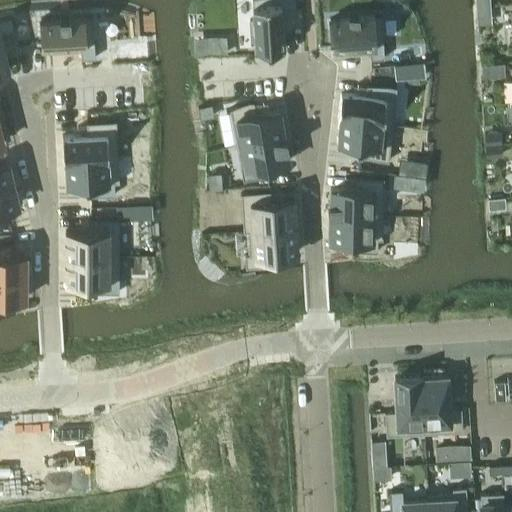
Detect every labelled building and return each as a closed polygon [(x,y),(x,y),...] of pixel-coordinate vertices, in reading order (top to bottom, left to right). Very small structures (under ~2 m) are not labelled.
[(294,0),(252,0),(255,49),(266,48),(266,52),(280,51),(280,47),(284,47),(282,9),(295,9),(294,0)] [(489,5),(476,6),(476,17),(490,16),(489,5)] [(92,11),(41,14),(43,47),(80,44),(81,58),(95,57),(92,11)] [(0,70),(9,68),(1,31),(14,28),(11,15),(0,17),(0,70)] [(372,15),(330,19),(332,48),(370,45),(371,58),(384,58),(383,33),(373,34),(372,15)] [(341,94),(338,117),(392,124),(395,102),(396,88),(367,85),(366,96),(341,94)] [(254,104),(230,109),(232,123),(236,145),(284,136),(279,112),(256,116),(254,104)] [(339,120),(337,143),(360,146),(359,158),(388,161),(392,124),(338,117),(338,119),(339,120)] [(87,133),(62,134),(63,159),(113,157),(111,120),(86,121),(87,133)] [(499,131),(485,132),(486,144),(500,143),(499,131)] [(284,136),(236,145),(241,168),(243,181),(268,177),(265,165),(289,161),(284,136)] [(500,143),(486,144),(486,156),(501,155),(500,143)] [(113,157),(63,159),(63,160),(64,160),(66,184),(89,183),(90,195),(115,194),(113,157)] [(0,186),(14,183),(8,162),(0,164),(0,186)] [(330,188),(329,213),(383,214),(384,178),(354,177),(354,189),(330,188)] [(0,220),(10,218),(7,206),(19,204),(14,183),(0,186),(0,220)] [(270,191),(241,193),(243,230),(296,227),(294,202),(271,203),(270,191)] [(500,197),(488,198),(489,208),(501,207),(500,197)] [(329,213),(329,238),(352,239),(352,250),(377,251),(377,239),(382,239),(383,223),(383,214),(329,213)] [(89,230),(65,230),(65,254),(119,255),(119,218),(89,218),(89,230)] [(296,227),(243,230),(243,231),(248,231),(249,253),(244,253),(245,267),(250,267),(275,265),(274,253),(298,252),(296,227)] [(14,242),(0,241),(0,275),(25,276),(25,254),(14,254),(14,242)] [(119,255),(65,254),(65,279),(89,280),(89,292),(118,292),(119,255)] [(0,308),(13,309),(13,297),(25,297),(25,276),(0,275),(0,308)] [(396,407),(384,408),(386,435),(424,433),(421,379),(419,379),(419,375),(395,376),(396,407)] [(447,378),(421,379),(424,433),(462,431),(461,407),(448,407),(447,378)] [(495,399),(505,398),(504,380),(494,381),(495,399)] [(469,444),(434,446),(434,447),(435,460),(470,458),(469,444)] [(386,457),(371,458),(372,466),(386,465),(386,457)] [(470,460),(462,461),(462,475),(470,475),(470,460)] [(511,463),(501,464),(501,474),(511,473),(511,463)] [(489,475),(501,474),(501,464),(489,465),(489,475)] [(391,466),(373,467),(373,480),(392,479),(391,466)] [(452,492),(428,493),(428,498),(428,511),(454,511),(455,511),(467,510),(465,486),(452,487),(452,492)] [(402,490),(389,491),(390,511),(428,511),(428,498),(428,493),(427,493),(427,498),(403,499),(402,490)] [(502,492),(480,493),(480,503),(480,511),(503,511),(503,501),(503,500),(502,492)] [(511,511),(511,499),(503,500),(503,501),(503,511),(511,511)]
